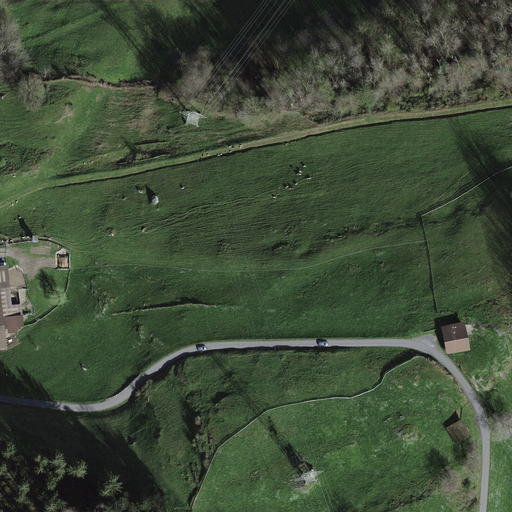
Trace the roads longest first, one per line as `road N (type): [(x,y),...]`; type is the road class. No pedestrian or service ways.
road 1 (unclassified): [(0,398),(92,408),(200,347),(423,347),(453,369),(483,419),(482,511)]
road 2 (trunk): [(210,0),(361,511)]
